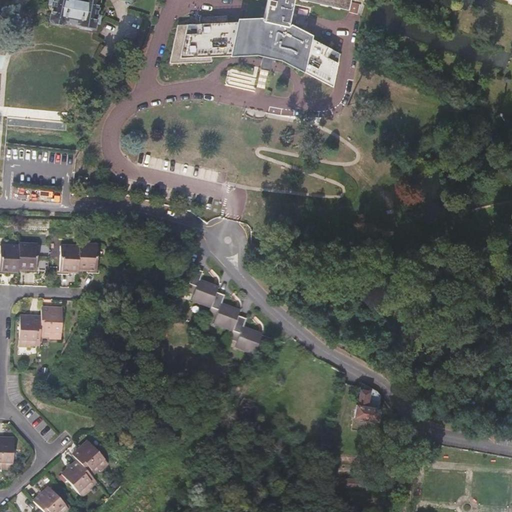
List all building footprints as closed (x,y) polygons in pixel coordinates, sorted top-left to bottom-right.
[(93,24),(97,0),(53,0),(53,4),(51,13),(50,19),(50,20),(51,22),(60,23),(63,20),(93,26),(93,24)] [(340,54),(287,26),(293,0),(267,0),(263,21),(227,23),(226,16),(199,17),(199,24),(177,25),(168,63),(210,61),(210,56),(210,54),(256,51),(256,54),(263,55),(263,56),(262,60),(271,62),(272,58),(273,58),(280,59),(281,57),(306,70),(305,72),(333,87),(340,54)] [(302,0),(347,10),(349,0),(302,0)] [(93,26),(63,20),(60,23),(51,22),(50,20),(49,24),(65,27),(94,33),(96,33),(98,25),(93,24),(93,26)] [(271,66),(273,58),(272,58),(271,62),(262,60),(263,56),(263,55),(261,63),(259,72),(269,74),(271,66)] [(306,70),(281,57),(280,59),(305,72),(306,70)] [(37,255),(37,246),(19,245),(18,247),(18,270),(36,270),(37,255)] [(97,271),(97,246),(78,245),(78,247),(78,270),(97,271)] [(18,270),(18,247),(0,246),(0,271),(18,272),(18,270)] [(48,246),(37,246),(37,255),(48,255),(48,246)] [(78,270),(78,247),(60,246),(59,272),(78,273),(78,270)] [(216,293),(218,287),(219,285),(214,283),(210,285),(199,281),(202,272),(194,269),(188,284),(186,292),(193,294),(192,298),(211,305),(216,293)] [(238,316),(240,310),(241,309),(235,307),(232,308),(221,304),(224,296),(216,293),(211,305),(210,309),(208,315),(210,316),(215,318),(214,322),(233,329),(238,316)] [(211,305),(192,298),(191,301),(210,309),(211,305)] [(61,335),(62,309),(41,308),(40,317),(40,326),(39,337),(49,338),(49,339),(60,340),(61,335)] [(40,326),(40,317),(20,316),(19,335),(18,342),(18,348),(29,349),(30,345),(39,346),(39,337),(40,326)] [(262,334),(263,332),(258,330),(254,332),(243,328),(246,319),(238,316),(233,329),(232,332),(232,333),(229,339),(237,342),(235,345),(255,352),(262,334)] [(233,329),(214,322),(212,325),(232,332),(233,329)] [(255,352),(235,345),(234,348),(254,356),(255,352)] [(367,407),(370,391),(360,389),(357,405),(356,405),(354,417),(378,421),(380,409),(367,407)] [(12,464),(13,438),(0,437),(0,467),(1,467),(1,470),(6,470),(5,469),(12,469),(12,464)] [(105,460),(87,441),(71,455),(76,460),(91,477),(98,470),(100,472),(108,464),(105,460)] [(91,477),(76,460),(61,474),(78,494),(82,498),(90,490),(89,489),(97,482),(91,477)] [(394,511),(395,498),(396,483),(375,481),(337,478),(336,486),(387,491),(385,511),(335,507),(334,511),(394,511)] [(61,502),(48,487),(33,501),(41,510),(42,511),(66,511),(69,510),(68,509),(65,506),(61,502)] [(70,508),(63,500),(61,502),(65,506),(68,509),(70,508)]
